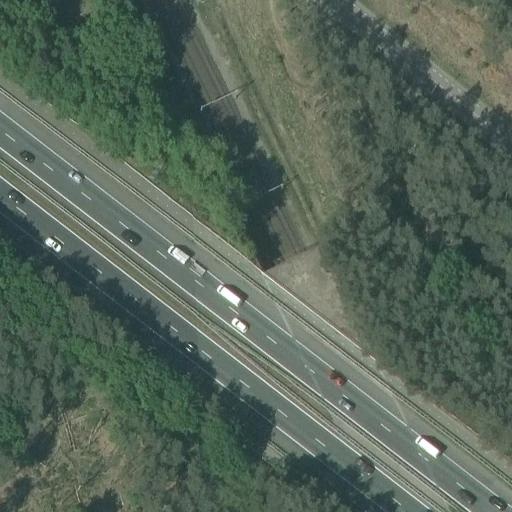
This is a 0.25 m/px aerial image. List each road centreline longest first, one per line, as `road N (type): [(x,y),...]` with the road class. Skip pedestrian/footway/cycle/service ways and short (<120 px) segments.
road 1 (motorway): [(480,511),(0,140)]
road 2 (motorway): [(0,197),(403,511)]
road 3 (tertiary): [(339,0),(511,141)]
